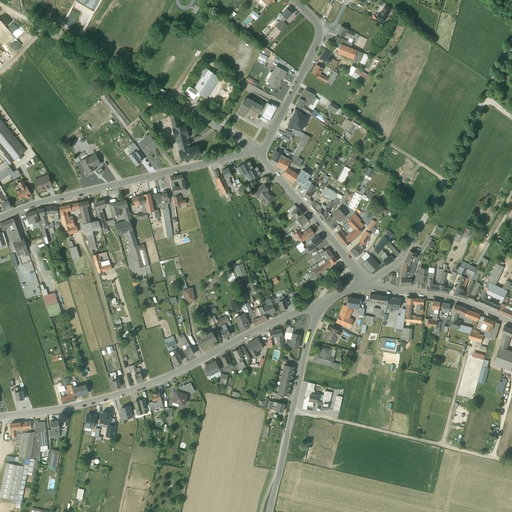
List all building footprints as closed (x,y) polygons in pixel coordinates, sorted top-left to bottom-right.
[(380,14),(385,17),(390,8),(385,5),(380,14)] [(287,8),(281,14),(284,16),(281,19),(283,21),(292,13),(289,10),(288,8),(288,9),(287,8)] [(383,21),(385,17),(380,14),(378,13),(376,18),(383,21)] [(283,21),(281,19),(275,25),(281,31),(287,25),(283,21)] [(356,33),(340,26),(337,33),(344,35),(344,33),(352,37),(352,35),(355,36),(356,33)] [(345,45),(341,43),(339,47),(337,52),(353,58),(353,57),(356,50),(345,45)] [(337,59),(328,54),(330,51),(325,48),(320,56),(321,57),(328,61),(335,65),(338,60),(337,59)] [(353,57),(359,59),(360,59),(363,52),(356,50),(353,57)] [(370,55),(363,52),(360,59),(366,62),(370,55)] [(322,67),(316,64),(312,72),(317,75),(317,77),(326,82),(326,81),(327,79),(323,77),(324,76),(319,73),(322,67)] [(276,65),(267,80),(276,85),(281,76),(283,77),(286,71),(276,65)] [(367,80),(370,75),(355,67),(351,65),(347,72),(347,73),(357,79),(359,75),(367,80)] [(219,77),(203,66),(199,73),(203,75),(194,88),(194,89),(199,92),(206,97),(208,93),(208,92),(215,80),(217,81),(219,77)] [(331,73),(328,79),(327,79),(326,81),(331,84),(336,76),(331,73)] [(194,88),(189,85),(184,92),(194,98),(196,94),(197,95),(199,93),(199,92),(194,89),(194,88)] [(313,93),(304,89),(300,98),(305,101),(301,108),(306,112),(309,114),(312,110),(307,107),(309,104),(312,105),(316,98),(313,96),(314,94),(313,93)] [(130,122),(106,92),(102,95),(126,126),(130,122)] [(266,103),(253,97),(252,99),(249,97),(247,97),(245,97),(244,98),(243,99),(241,103),(242,103),(237,112),(239,113),(239,114),(241,115),(242,115),(242,114),(258,123),(260,119),(260,118),(259,118),(258,117),(259,116),(260,116),(261,116),(265,108),(265,107),(264,106),(266,104),(266,103)] [(299,97),(295,104),(301,108),(305,101),(300,98),(299,97)] [(338,106),(331,101),(326,108),(334,113),(338,106)] [(260,116),(269,121),(276,106),(271,104),(267,102),(266,103),(266,104),(264,106),(265,107),(265,108),(261,116),(260,116)] [(318,112),(313,108),(312,110),(309,114),(311,115),(314,117),(318,112)] [(296,109),(288,125),(292,127),(293,126),(301,130),(307,117),(307,116),(305,115),(299,112),(300,111),(296,109)] [(176,114),(170,116),(173,127),(179,126),(176,114)] [(4,123),(0,126),(0,144),(10,157),(9,158),(12,161),(26,150),(4,123)] [(179,126),(173,127),(175,137),(176,137),(179,149),(179,150),(189,147),(188,143),(189,143),(189,142),(188,140),(187,137),(188,137),(188,134),(185,124),(179,126)] [(299,141),(293,154),(298,157),(309,135),(304,133),(302,136),(299,141)] [(149,134),(138,142),(147,153),(157,145),(149,134)] [(139,149),(134,142),(130,145),(134,150),(135,152),(137,151),(139,149)] [(189,147),(179,150),(179,149),(178,150),(181,159),(189,157),(189,156),(191,155),(191,156),(200,153),(198,144),(189,147)] [(142,160),(141,159),(142,158),(137,151),(135,152),(134,150),(128,155),(136,165),(142,160)] [(282,153),(275,150),(271,158),(278,161),(280,155),(282,153)] [(89,156),(80,160),(86,172),(91,169),(90,167),(100,163),(95,153),(89,156)] [(298,157),(293,154),(290,159),(291,159),(290,160),(294,162),(293,164),(298,168),(302,159),(298,157)] [(286,158),(280,155),(278,161),(276,165),(281,167),(280,170),(283,172),(287,166),(286,166),(290,159),(287,157),(286,158)] [(0,163),(0,179),(13,171),(11,168),(5,160),(0,163)] [(253,168),(249,160),(237,167),(241,174),(244,172),(253,168)] [(350,167),(343,165),(337,179),(343,182),(350,167)] [(256,166),(253,168),(244,172),(249,180),(260,173),(256,166)] [(298,174),(287,166),(283,172),(282,173),(293,181),(294,179),(295,177),(298,174)] [(228,167),(221,170),(224,177),(225,177),(226,181),(229,179),(228,176),(231,174),(228,167)] [(13,179),(21,175),(18,169),(10,173),(13,179)] [(298,174),(295,177),(303,183),(306,178),(309,174),(301,169),(298,174)] [(47,174),(41,177),(42,178),(35,181),(38,189),(46,186),(47,188),(52,186),(47,174)] [(182,174),(170,176),(171,182),(173,182),(173,180),(178,179),(180,185),(185,184),(182,174)] [(219,175),(216,177),(221,188),(226,186),(221,175),(219,175)] [(297,183),(306,190),(311,181),(306,178),(303,183),(295,177),(294,179),(298,182),(297,183)] [(21,188),(16,191),(20,199),(25,196),(26,197),(31,195),(30,194),(31,193),(27,185),(25,186),(22,180),(18,182),(21,188)] [(306,190),(304,195),(309,198),(311,193),(311,192),(314,185),(315,185),(316,183),(312,181),(311,180),(311,181),(306,190)] [(263,183),(253,191),(258,197),(258,196),(265,204),(266,203),(267,204),(267,203),(268,202),(267,200),(272,196),(266,189),(268,188),(263,183)] [(226,186),(221,188),(224,195),(229,193),(226,186)] [(326,186),(325,189),(322,195),(329,199),(333,201),(336,196),(338,193),(326,186)] [(368,190),(365,195),(370,197),(374,189),(371,187),(369,190),(368,190)] [(166,189),(163,190),(162,191),(162,194),(161,195),(162,203),(162,208),(168,207),(167,202),(169,202),(169,198),(169,195),(167,195),(167,190),(166,189)] [(355,191),(347,206),(354,209),(362,195),(355,191)] [(150,193),(143,194),(146,207),(147,209),(147,211),(150,211),(151,211),(151,210),(154,210),(151,199),(150,193)] [(160,193),(151,194),(152,197),(152,199),(153,203),(160,202),(160,203),(162,203),(161,195),(160,193)] [(143,194),(133,196),(135,204),(141,202),(143,209),(144,209),(144,210),(147,209),(146,207),(143,194)] [(179,195),(173,196),(175,205),(186,203),(185,198),(181,199),(181,198),(179,198),(179,195)] [(339,198),(336,196),(333,201),(331,206),(334,208),(339,198)] [(8,199),(1,202),(5,210),(12,207),(8,199)] [(104,199),(94,202),(98,216),(103,214),(101,210),(102,210),(101,206),(105,204),(104,199)] [(126,199),(116,201),(118,206),(122,205),(124,213),(129,212),(126,199)] [(333,201),(329,199),(323,211),(320,208),(317,211),(324,219),(327,213),(331,206),(333,201)] [(88,200),(78,202),(79,207),(81,214),(87,213),(85,205),(89,204),(88,200)] [(116,201),(109,203),(113,215),(120,214),(118,206),(116,201)] [(78,202),(59,206),(60,211),(65,210),(79,207),(78,202)] [(341,205),(333,213),(334,214),(338,218),(339,219),(344,214),(346,211),(341,205)] [(50,206),(44,207),(45,213),(46,213),(51,212),(53,212),(55,220),(59,220),(57,211),(56,206),(50,206)] [(303,213),(297,206),(291,212),(293,215),(296,218),(303,213)] [(44,207),(39,209),(42,220),(44,225),(48,223),(48,222),(45,213),(44,207)] [(168,207),(162,208),(167,237),(172,236),(168,207)] [(36,209),(25,213),(27,218),(31,217),(37,215),(36,209)] [(358,213),(354,209),(352,213),(357,218),(360,214),(359,213),(358,213)] [(103,214),(98,216),(102,228),(107,227),(103,214)] [(304,214),(298,220),(300,222),(297,225),(298,225),(299,227),(302,225),(308,220),(304,214)] [(326,221),(332,228),(336,225),(333,222),(338,218),(334,214),(331,216),(326,221)] [(288,219),(287,220),(291,223),(294,221),(296,219),(296,218),(293,215),(288,219)] [(16,216),(2,222),(4,227),(9,225),(15,241),(23,238),(19,226),(16,216)] [(88,216),(82,217),(85,228),(96,225),(100,225),(98,219),(89,221),(88,216)] [(288,219),(285,216),(282,218),(288,226),(291,223),(287,220),(288,219)] [(350,216),(347,220),(349,223),(353,227),(357,223),(361,227),(362,224),(357,218),(355,220),(350,216)] [(67,217),(62,218),(64,227),(72,225),(72,226),(74,225),(74,221),(73,219),(73,217),(67,219),(67,217)] [(371,218),(369,222),(370,222),(368,226),(366,230),(369,232),(375,220),(371,218)] [(126,220),(119,222),(115,223),(118,234),(121,233),(126,232),(133,230),(130,219),(126,220)] [(291,223),(288,226),(291,229),(295,225),(297,224),(294,221),(291,223)] [(64,227),(63,227),(65,234),(69,233),(78,231),(76,224),(74,225),(72,226),(72,225),(64,227)] [(343,225),(335,233),(345,245),(359,234),(357,232),(354,228),(349,232),(345,227),(343,225)] [(305,232),(301,235),(301,234),(296,236),(298,238),(300,241),(313,232),(310,227),(309,227),(310,228),(304,231),(305,232)] [(133,230),(126,232),(131,247),(132,246),(135,260),(136,260),(141,259),(140,253),(138,247),(137,245),(133,230)] [(295,233),(292,234),(296,240),(298,238),(296,236),(301,234),(298,230),(295,233)] [(365,230),(358,242),(362,245),(370,232),(369,232),(366,230),(365,230)] [(386,231),(374,247),(378,252),(379,251),(379,250),(391,236),(386,231)] [(69,233),(65,234),(69,247),(73,246),(69,233)] [(92,233),(88,234),(91,244),(92,249),(96,247),(92,233)] [(318,234),(311,239),(313,242),(315,246),(319,243),(318,242),(322,240),(318,234)] [(15,241),(14,241),(17,252),(22,250),(27,248),(24,238),(23,238),(15,241)] [(358,242),(350,250),(356,256),(363,249),(360,247),(362,245),(358,242)] [(144,246),(138,247),(140,253),(141,259),(143,266),(149,264),(144,246)] [(73,261),(80,259),(77,247),(69,249),(72,258),(73,261)] [(394,247),(394,248),(393,248),(392,250),(397,256),(400,253),(394,247)] [(323,250),(313,255),(313,257),(314,260),(323,255),(325,254),(323,250)] [(336,260),(330,251),(325,254),(323,255),(327,260),(323,263),(326,267),(336,260)] [(98,253),(93,254),(98,271),(106,269),(105,265),(101,265),(99,255),(98,253)] [(386,257),(383,259),(386,264),(394,258),(390,254),(386,257)] [(369,255),(362,262),(370,271),(378,264),(369,255)] [(488,260),(483,257),(479,265),(484,268),(488,260)] [(141,259),(136,260),(135,260),(134,260),(136,267),(143,266),(141,259)] [(467,269),(466,272),(469,273),(473,275),(474,274),(477,268),(473,266),(474,263),(471,262),(469,265),(467,269)] [(323,263),(313,270),(315,274),(316,274),(326,267),(323,263)] [(502,267),(496,265),(493,270),(497,272),(499,273),(502,267)] [(428,270),(420,269),(419,273),(418,282),(420,282),(420,281),(426,282),(427,275),(428,270)] [(313,270),(309,273),(311,276),(310,277),(311,278),(312,280),(313,280),(318,277),(316,274),(315,274),(313,270)] [(493,270),(487,282),(491,283),(493,280),(497,272),(493,270)] [(406,274),(401,273),(401,277),(400,277),(399,283),(411,285),(411,280),(405,279),(405,278),(407,277),(407,273),(406,273),(406,274)] [(465,274),(463,273),(462,275),(457,286),(462,288),(466,278),(466,277),(464,276),(465,274)] [(439,285),(438,291),(448,293),(450,289),(444,288),(446,278),(446,277),(441,276),(441,277),(439,285)] [(462,288),(457,286),(453,294),(464,297),(466,292),(462,291),(463,289),(464,289),(468,279),(466,278),(462,288)] [(466,292),(464,297),(468,299),(474,301),(475,297),(471,296),(472,294),(471,294),(476,282),(471,280),(466,292)] [(511,282),(508,280),(503,289),(508,291),(511,282)] [(487,282),(485,287),(497,293),(499,287),(491,283),(487,282)] [(192,286),(182,288),(185,301),(195,299),(192,286)] [(497,293),(485,287),(483,291),(488,293),(495,297),(497,293)] [(503,289),(499,287),(497,293),(495,297),(503,300),(504,298),(505,296),(508,291),(503,289)] [(488,293),(483,291),(480,298),(478,302),(495,310),(497,305),(486,300),(486,299),(485,299),(488,293)] [(54,292),(43,295),(46,305),(47,305),(58,302),(54,292)] [(284,298),(283,294),(279,296),(280,300),(278,300),(278,301),(281,309),(287,306),(284,298)] [(387,295),(376,294),(375,301),(383,302),(386,302),(387,296),(387,295)] [(359,298),(347,296),(346,304),(345,304),(353,306),(358,306),(359,298)] [(386,302),(385,306),(398,309),(401,299),(387,296),(386,302)] [(424,299),(417,299),(407,297),(406,312),(410,312),(411,303),(416,304),(417,304),(423,305),(424,299)] [(440,302),(433,300),(431,308),(434,309),(433,317),(437,318),(438,310),(440,302)] [(271,301),(267,303),(267,304),(262,306),(263,309),(265,314),(275,310),(273,305),(271,301)] [(58,302),(47,305),(50,315),(61,312),(58,302)] [(450,304),(443,302),(441,311),(445,311),(444,316),(447,316),(448,312),(450,304)] [(343,303),(336,321),(349,326),(352,319),(347,317),(351,308),(352,308),(353,306),(345,304),(346,304),(343,303)] [(506,305),(502,303),(500,306),(497,311),(510,316),(511,312),(504,308),(506,305)] [(466,309),(454,305),(451,319),(455,320),(457,312),(468,316),(470,310),(466,309)] [(381,308),(373,306),(372,313),(374,313),(381,315),(382,308),(381,308)] [(257,307),(251,310),(255,317),(261,315),(259,311),(257,307)] [(263,309),(259,311),(261,315),(255,317),(251,319),(253,324),(266,317),(265,314),(263,309)] [(403,329),(405,309),(401,309),(400,315),(397,315),(396,328),(396,329),(403,329)] [(480,314),(470,310),(468,316),(468,317),(478,321),(480,314)] [(372,313),(367,311),(367,314),(363,313),(363,315),(362,319),(361,323),(362,323),(366,324),(371,325),(374,313),(372,313)] [(249,324),(243,312),(239,314),(239,315),(235,317),(235,316),(234,316),(240,328),(249,324)] [(421,318),(411,316),(410,316),(410,312),(406,312),(404,321),(410,322),(421,323),(421,318)] [(226,314),(221,316),(220,314),(217,315),(219,317),(216,319),(217,320),(219,324),(224,322),(228,320),(228,319),(226,314)] [(212,316),(205,318),(207,324),(214,322),(212,316)] [(495,322),(485,317),(483,322),(488,325),(486,330),(491,332),(493,326),(495,322)] [(436,321),(428,319),(427,326),(435,328),(436,321)] [(455,320),(451,319),(449,327),(458,329),(459,325),(460,321),(455,320)] [(226,326),(224,322),(224,323),(221,324),(223,327),(220,329),(224,337),(230,333),(226,326)] [(491,333),(490,338),(495,340),(500,324),(495,322),(493,326),(491,333)] [(511,329),(504,326),(502,332),(504,333),(501,344),(507,345),(510,334),(511,335),(511,329)] [(281,328),(270,330),(271,336),(276,335),(277,342),(282,341),(281,338),(283,337),(281,328)] [(330,331),(327,329),(327,330),(325,332),(323,337),(328,340),(329,339),(332,341),(335,334),(338,335),(340,331),(335,328),(333,331),(330,330),(330,331)] [(410,329),(403,328),(402,341),(408,342),(410,329)] [(476,331),(472,329),(471,333),(470,336),(469,339),(481,342),(483,336),(476,333),(476,331)] [(211,330),(197,338),(201,346),(216,339),(211,330)] [(300,333),(292,332),(288,331),(287,334),(291,335),(291,338),(299,340),(300,333)] [(258,338),(251,342),(251,341),(247,343),(253,355),(258,353),(256,349),(262,346),(258,338)] [(194,353),(187,342),(182,345),(188,356),(194,353)] [(330,348),(321,346),(319,355),(316,354),(315,359),(331,363),(333,358),(328,357),(330,348)] [(239,347),(233,350),(235,354),(234,354),(236,358),(240,356),(243,354),(239,347)] [(500,347),(494,364),(502,367),(509,350),(506,349),(500,347)] [(180,354),(176,348),(173,350),(175,353),(171,355),(175,362),(182,359),(179,354),(180,354)] [(231,361),(227,353),(221,356),(225,364),(227,368),(232,365),(230,361),(231,361)] [(215,360),(205,365),(206,367),(210,374),(219,368),(215,360)] [(489,361),(484,360),(478,382),(484,384),(485,381),(489,368),(487,368),(489,361)] [(294,366),(284,364),(278,392),(288,394),(294,366)] [(139,366),(136,367),(135,365),(131,366),(132,370),(134,374),(135,373),(137,380),(143,378),(139,366)] [(83,367),(77,369),(79,376),(85,374),(83,367)] [(228,374),(220,373),(219,380),(226,382),(228,374)] [(118,377),(115,378),(113,374),(111,375),(114,387),(120,385),(118,377)] [(63,378),(56,380),(58,387),(62,385),(67,384),(71,382),(70,381),(69,376),(63,378)] [(496,390),(503,392),(507,380),(503,378),(502,382),(499,381),(496,390)] [(181,384),(181,385),(179,385),(180,386),(178,386),(179,388),(177,389),(187,393),(194,389),(190,381),(184,384),(183,383),(184,383),(183,383),(182,384),(181,384)] [(312,391),(314,382),(308,381),(305,393),(306,395),(309,396),(309,391),(312,391)] [(85,383),(76,386),(76,385),(72,386),(73,388),(75,395),(87,391),(85,383)] [(22,389),(18,389),(18,385),(14,386),(15,390),(16,398),(24,397),(22,389)] [(73,388),(68,390),(69,392),(64,393),(65,395),(61,396),(63,401),(76,398),(75,395),(73,388)] [(324,388),(322,400),(329,402),(331,390),(324,388)] [(187,393),(177,389),(175,390),(172,399),(183,403),(187,393)] [(163,404),(159,390),(151,392),(153,400),(148,401),(148,403),(150,408),(163,404)] [(312,391),(309,391),(309,396),(308,399),(313,400),(312,401),(316,401),(317,397),(318,392),(312,391)] [(337,395),(333,410),(339,411),(342,396),(337,395)] [(144,398),(139,399),(143,413),(151,411),(150,409),(147,410),(146,404),(144,398)] [(139,399),(134,400),(136,407),(137,413),(135,413),(135,416),(143,413),(139,399)] [(284,402),(277,401),(272,400),(271,404),(276,405),(275,408),(282,410),(284,402)] [(329,402),(322,400),(321,407),(328,409),(329,402)] [(129,404),(121,407),(122,412),(123,417),(125,416),(132,414),(129,404)] [(103,409),(102,413),(101,413),(99,424),(107,426),(108,422),(110,422),(111,416),(112,411),(103,409)] [(89,413),(87,412),(85,424),(91,425),(93,426),(94,421),(95,414),(93,413),(89,413)] [(30,419),(21,420),(21,426),(21,428),(26,427),(26,430),(32,429),(32,426),(31,426),(31,424),(30,419)] [(45,420),(38,421),(37,419),(35,419),(35,429),(35,431),(38,431),(38,435),(37,436),(36,444),(39,444),(39,440),(45,439),(45,436),(46,436),(45,429),(46,429),(45,420)] [(58,419),(50,420),(51,428),(52,428),(53,434),(60,433),(59,427),(58,419)] [(21,420),(10,422),(12,435),(16,435),(15,427),(21,426),(21,420)] [(262,423),(260,434),(266,436),(269,424),(262,423)] [(26,430),(23,430),(23,431),(21,442),(30,444),(28,454),(31,455),(35,431),(35,429),(26,430)] [(31,455),(30,457),(33,458),(36,444),(37,436),(38,435),(38,431),(35,431),(31,455)] [(45,439),(39,440),(39,444),(36,444),(33,458),(37,458),(38,458),(40,458),(40,444),(49,443),(49,439),(47,439),(46,436),(45,436),(45,439)] [(30,444),(21,442),(19,455),(30,457),(31,455),(28,454),(30,444)] [(59,449),(51,448),(48,463),(56,465),(59,449)] [(30,457),(19,455),(17,455),(16,459),(15,459),(16,462),(24,464),(17,498),(15,504),(20,505),(27,472),(34,473),(37,458),(33,458),(30,457)] [(16,462),(15,459),(7,457),(0,489),(0,494),(17,498),(24,464),(16,462)]
